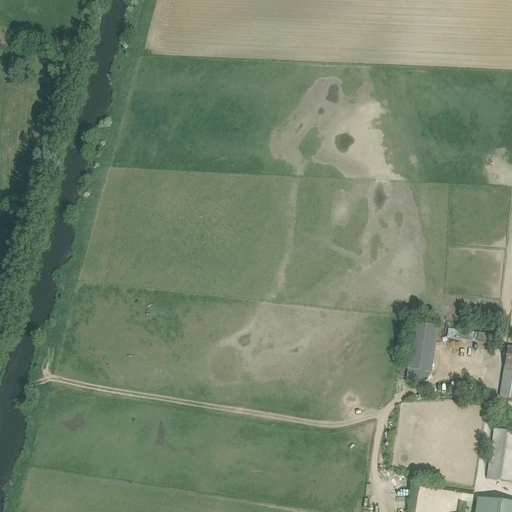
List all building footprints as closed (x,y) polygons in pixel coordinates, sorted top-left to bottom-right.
[(438,327),(414,324),(407,371),(431,375),(438,327)] [(448,329),(448,339),(468,340),(468,330),(448,329)] [(478,342),(486,344),(489,335),(481,333),(478,342)] [(511,369),(504,368),(500,398),(511,399),(511,369)] [(488,401),(447,392),(446,399),(486,409),(488,401)] [(511,480),(511,432),(494,429),(487,479),(511,483),(511,480)] [(391,481),(391,490),(414,490),(414,482),(391,481)] [(511,511),(511,504),(477,500),(475,511),(511,511)]
